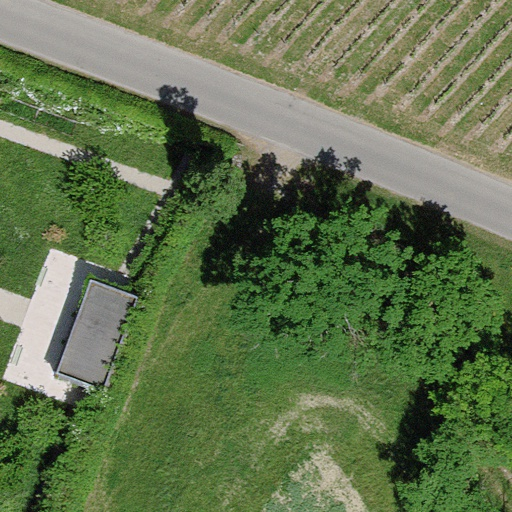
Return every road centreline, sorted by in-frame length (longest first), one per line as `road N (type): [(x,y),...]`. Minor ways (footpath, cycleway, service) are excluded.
road 1 (tertiary): [(511,218),(292,122),(0,13)]
road 2 (track): [(292,122),(94,511)]
road 3 (track): [(271,163),(511,489)]
